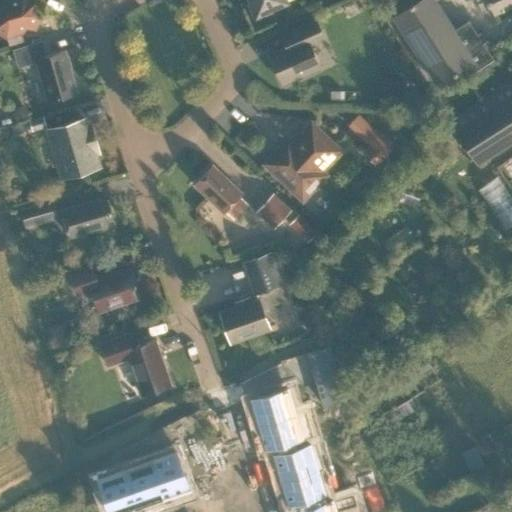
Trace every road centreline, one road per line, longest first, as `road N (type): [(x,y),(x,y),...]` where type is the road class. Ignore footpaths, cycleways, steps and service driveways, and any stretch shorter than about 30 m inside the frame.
road 1 (residential): [(222,420),(139,176)]
road 2 (residential): [(139,176),(239,79),(203,0)]
road 3 (residential): [(139,176),(94,14),(125,0)]
